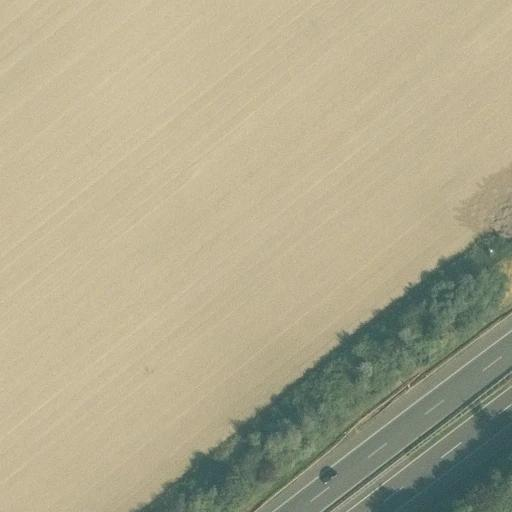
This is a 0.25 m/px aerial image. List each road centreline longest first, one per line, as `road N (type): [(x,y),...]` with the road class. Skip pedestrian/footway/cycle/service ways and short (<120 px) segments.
road 1 (motorway): [(511,346),(294,511)]
road 2 (motorway): [(367,511),(511,402)]
